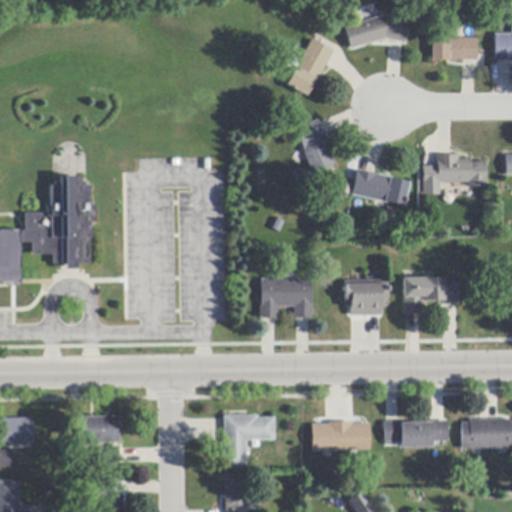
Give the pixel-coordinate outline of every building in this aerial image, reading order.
[(402,44),(390,41),(386,40),(350,50),(344,28),(386,16),(410,22),(404,44),(402,44)] [(511,61),(498,62),(494,62),(494,59),(495,59),(494,35),(511,35),(511,24),(511,61)] [(465,39),(477,40),(476,51),(476,62),(463,61),(449,61),(449,62),(431,61),(432,40),(448,40),(449,40),(449,39),(465,39)] [(314,41),(333,52),(326,66),(316,82),(315,81),(306,97),(286,86),(294,72),(286,67),(292,56),(300,60),(305,50),(312,40),(314,41)] [(319,124),(323,135),(326,144),(325,144),(334,167),(312,175),(306,161),(302,149),(304,148),(302,143),(296,128),(317,120),(319,124)] [(511,153),(503,154),(504,175),(511,174),(511,153)] [(467,184),(436,184),(436,174),(436,161),(435,161),(435,156),(451,156),(457,156),(457,160),(470,160),(470,163),(485,163),(485,187),(467,187),(467,184)] [(358,171),(375,175),(376,175),(392,178),(392,179),(408,183),(403,207),(386,203),(386,204),(375,201),(351,196),(355,174),(354,174),(355,171),(358,171)] [(80,265),(77,265),(77,271),(65,271),(65,265),(62,265),(52,265),(52,256),(32,256),(31,244),(20,244),(20,250),(21,269),(19,269),(20,275),(21,275),(21,281),(21,285),(21,287),(7,287),(7,286),(0,286),(0,231),(20,231),(20,232),(25,232),(25,215),(47,214),(47,207),(50,207),(50,187),(55,186),(54,183),(60,183),(59,178),(64,178),(75,178),(80,178),(81,183),(85,182),(85,186),(90,186),(91,206),(94,206),(94,224),(91,224),(91,239),(89,239),(90,265),(80,265)] [(457,283),(458,305),(456,305),(443,305),(436,305),(436,303),(421,303),(421,315),(419,315),(406,315),(403,315),(402,279),(425,278),(425,280),(443,279),(443,284),(457,283)] [(308,320),(297,320),(294,320),(294,308),(277,309),(277,320),(273,320),(262,320),(259,320),(259,307),(260,307),(260,280),(277,280),(293,280),(310,280),(310,306),(311,306),(311,320),(308,320)] [(379,317),(366,317),(364,317),(351,317),(349,317),(349,307),(343,307),(343,282),(352,282),(363,282),(365,282),(377,281),(386,281),(386,307),(380,307),(380,317),(379,317)] [(260,441),(245,441),(245,457),(246,468),(224,469),(223,442),(223,420),(223,417),(256,417),(256,419),(273,419),(274,441),(260,441)] [(119,444),(84,445),(84,418),(118,418),(119,444)] [(32,445),(0,446),(0,419),(31,419),(32,445)] [(511,449),(460,450),(460,424),(468,424),(468,421),(480,420),(497,420),(508,420),(508,423),(511,423),(511,449)] [(445,442),(430,443),(431,447),(431,449),(399,449),(399,447),(399,443),(384,443),(383,443),(383,423),(386,423),(397,423),(432,422),(443,422),(446,422),(446,442),(445,442)] [(360,425),(368,425),(369,451),(357,451),(348,451),(331,452),(323,452),(311,452),(311,426),(319,426),(328,425),(328,423),(351,423),(351,425),(360,425)] [(119,450),(119,464),(119,466),(97,466),(97,448),(119,448),(119,450)] [(0,451),(12,451),(12,468),(0,468),(0,451)] [(245,499),(245,510),(245,511),(227,511),(225,511),(224,479),(245,478),(245,499)] [(120,483),(121,494),(121,511),(98,511),(98,496),(98,486),(98,481),(120,480),(120,483)] [(0,511),(0,481),(18,481),(18,511),(0,511)]
